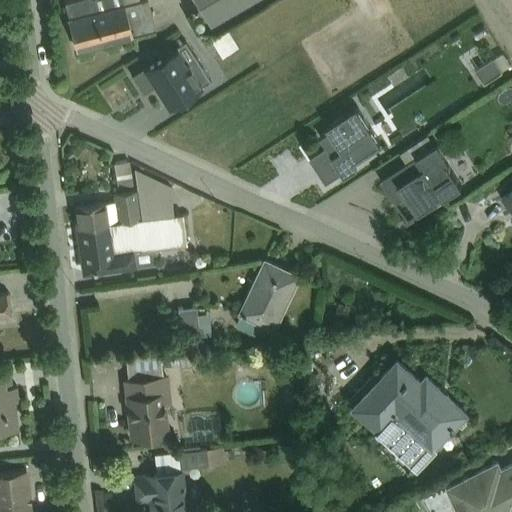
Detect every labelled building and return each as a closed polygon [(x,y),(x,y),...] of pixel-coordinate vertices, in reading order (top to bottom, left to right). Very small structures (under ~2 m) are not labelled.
[(74,46),(129,33),(120,0),(63,0),(74,46)] [(224,0),(201,0),(208,10),(224,0)] [(233,56),(250,45),(239,28),(222,38),(233,56)] [(162,101),(206,76),(184,39),(128,72),(139,89),(151,82),(162,101)] [(511,55),(493,70),(502,83),(511,75),(511,55)] [(325,177),(378,143),(353,105),(300,139),(325,177)] [(409,215),(461,184),(436,142),(384,174),(409,215)] [(511,219),(511,182),(496,193),(511,219)] [(69,208),(74,244),(128,237),(122,201),(69,208)] [(79,275),(132,267),(128,237),(74,244),(79,275)] [(273,332),(300,273),(262,255),(235,314),(273,332)] [(0,315),(8,315),(5,290),(0,290),(0,315)] [(348,303),(347,316),(362,317),(363,304),(348,303)] [(223,314),(209,315),(208,307),(185,309),(187,334),(225,330),(223,314)] [(434,455),(469,415),(397,353),(348,408),(378,434),(392,418),(434,455)] [(0,429),(18,428),(12,373),(0,373),(0,429)] [(127,440),(172,437),(167,375),(122,378),(127,440)] [(6,441),(0,441),(0,470),(10,469),(6,441)] [(199,467),(219,463),(216,449),(197,453),(199,467)] [(193,451),(167,452),(168,466),(194,465),(193,451)] [(511,511),(511,456),(448,489),(460,511),(511,511)] [(0,511),(29,511),(24,468),(0,471),(0,511)] [(147,511),(186,511),(182,469),(131,473),(134,503),(147,502),(147,511)]
